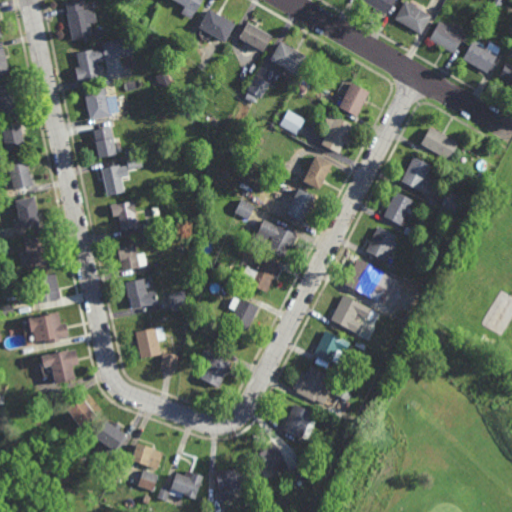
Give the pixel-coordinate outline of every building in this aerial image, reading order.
[(79,0),(81,11),(93,8),(96,22),(89,23),(91,37),(71,41),(65,14),(66,14),(64,3),(79,0)] [(200,0),(189,19),(180,14),(184,7),(172,0),(200,0)] [(394,0),(386,16),(360,1),(360,0),(394,0)] [(498,7),(497,6),(496,8),(490,5),(492,0),(500,0),(499,3),(500,3),(498,7)] [(409,5),(411,2),(416,5),(415,8),(430,17),(420,35),(394,20),(404,2),(409,5)] [(222,44),(196,28),(207,10),(233,26),(222,44)] [(444,25),(445,24),(451,27),(450,28),(463,36),(452,54),(429,40),(439,22),(444,25)] [(261,53),(237,39),(246,23),(270,37),(261,53)] [(104,62),(103,60),(102,60),(103,62),(96,63),(99,77),(80,82),(80,81),(76,82),(73,69),(78,68),(75,54),(99,48),(101,56),(103,56),(100,44),(126,37),(128,43),(132,42),(135,53),(130,54),(130,55),(104,62)] [(486,74),(462,60),(473,42),(497,56),(486,74)] [(294,76),(268,61),(279,43),(305,58),(294,76)] [(8,74),(0,75),(0,48),(3,48),(8,74)] [(511,88),(495,80),(503,63),(511,67),(511,88)] [(259,99),(246,91),(254,76),(268,83),(259,99)] [(302,94),(295,91),(299,84),(306,87),(302,94)] [(363,104),(362,103),(356,114),(339,105),(351,84),(369,94),(363,104)] [(16,114),(0,117),(0,87),(11,85),(16,114)] [(102,88),(104,88),(106,95),(104,95),(109,117),(88,121),(82,91),(102,87),(102,88)] [(296,131),(280,122),(288,107),(305,116),(296,131)] [(337,149),(321,142),(329,125),(325,123),(327,119),(325,116),(329,110),(351,121),(337,149)] [(20,124),(26,123),(28,131),(23,132),(27,147),(8,151),(2,125),(20,121),(20,124)] [(111,134),(114,151),(97,155),(93,137),(94,137),(92,127),(109,123),(111,133),(111,134)] [(449,158),(420,142),(429,125),(458,140),(449,158)] [(124,153),(123,146),(131,145),(132,152),(124,153)] [(319,186),(303,178),(316,151),(332,159),(319,186)] [(127,167),(125,156),(140,153),(142,163),(137,164),(137,165),(127,167)] [(428,180),(424,177),(419,188),(400,179),(412,154),(431,163),(426,174),(430,176),(428,180)] [(34,183),(14,188),(8,162),(28,157),(34,183)] [(118,165),(126,163),(127,172),(120,173),(123,190),(105,193),(100,166),(117,162),(118,165)] [(471,176),(465,173),(468,168),(473,171),(471,176)] [(303,218),(286,210),(299,185),(315,193),(303,218)] [(455,211),(440,203),(447,189),(462,197),(455,211)] [(404,226),(382,213),(395,190),(411,199),(410,202),(413,203),(410,208),(413,210),(404,226)] [(22,226),(16,198),(32,195),(38,223),(22,226)] [(248,217),(235,210),(241,196),(255,203),(248,217)] [(133,210),(134,216),(136,216),(137,224),(119,227),(117,212),(111,213),(108,202),(132,197),(134,209),(133,210)] [(430,210),(424,207),(426,202),(432,205),(430,210)] [(438,213),(432,211),(435,205),(440,208),(438,213)] [(147,228),(143,213),(158,210),(161,225),(147,228)] [(278,223),(279,222),(299,232),(293,243),(290,241),(283,255),(266,246),(272,234),(269,233),(265,241),(255,235),(264,216),(278,223)] [(383,259),(364,249),(377,224),(395,234),(383,259)] [(413,237),(402,231),(405,225),(416,231),(413,237)] [(27,265),(22,236),(41,233),(46,261),(27,265)] [(134,253),(136,253),(138,264),(119,268),(114,240),(131,237),(134,253)] [(253,258),(238,251),(243,240),(258,247),(253,258)] [(266,289),(240,276),(247,263),(255,267),(261,256),(279,265),(266,289)] [(221,270),(215,266),(219,259),(225,262),(221,270)] [(380,282),(372,277),(364,292),(347,284),(359,259),(377,268),(374,272),(383,277),(380,282)] [(36,301),(30,275),(48,271),(54,297),(36,301)] [(148,279),(143,280),(144,290),(154,288),(157,301),(130,306),(128,294),(126,295),(123,279),(142,276),(142,277),(147,276),(148,279)] [(170,309),(167,291),(183,288),(187,305),(170,309)] [(241,295),(259,305),(247,328),(228,319),(234,308),(228,305),(233,294),(239,297),(241,295)] [(352,318),(362,323),(357,333),(329,319),(341,294),(370,308),(365,317),(352,318)] [(0,315),(0,304),(12,302),(14,313),(0,315)] [(59,322),(64,321),(66,334),(56,336),(57,339),(46,341),(45,339),(42,340),(37,314),(57,310),(59,322)] [(140,357),(133,330),(162,324),(165,337),(156,339),(159,352),(140,357)] [(223,340),(216,336),(221,327),(228,331),(223,340)] [(339,364),(330,359),(328,363),(315,355),(315,354),(312,352),(323,330),(324,329),(348,341),(343,351),(345,352),(339,364)] [(363,349),(353,344),(355,339),(365,345),(363,349)] [(76,363),(70,364),(73,377),(52,382),(48,364),(41,366),(38,354),(65,348),(66,350),(73,349),(76,363)] [(218,386),(200,376),(208,360),(206,359),(211,350),(231,361),(218,386)] [(174,369),(159,367),(162,351),(177,353),(174,369)] [(323,366),(311,360),(314,355),(325,361),(323,366)] [(327,374),(324,379),(333,383),(332,384),(337,387),(341,378),(355,385),(346,401),(334,394),(334,393),(329,390),(323,402),(316,398),(313,403),(305,399),(307,396),(296,390),(297,388),(293,386),(302,369),(306,372),(310,365),(327,374)] [(78,427),(63,408),(79,396),(94,415),(78,427)] [(308,439),(302,436),(301,438),(282,429),(295,403),(315,412),(313,417),(316,419),(308,439)] [(112,450),(91,436),(103,419),(123,434),(112,450)] [(155,470),(129,460),(135,442),(152,448),(152,449),(161,452),(155,470)] [(260,472),(251,457),(275,443),(284,458),(260,472)] [(304,483),(291,470),(302,460),(315,472),(304,483)] [(221,501),(214,473),(242,466),(247,486),(233,490),(235,498),(221,501)] [(150,490),(137,485),(142,470),(156,475),(150,490)] [(203,476),(200,483),(199,483),(193,499),(181,495),(181,497),(168,493),(165,501),(156,498),(161,485),(170,488),(175,472),(183,475),(185,470),(203,476)] [(146,504),(141,502),(143,495),(149,497),(146,504)]
